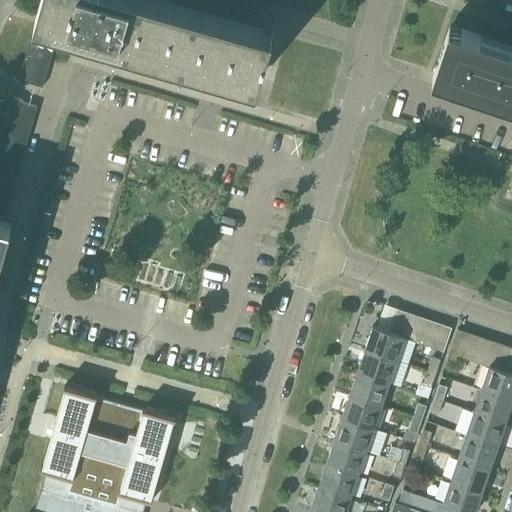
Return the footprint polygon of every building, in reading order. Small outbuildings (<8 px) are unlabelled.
[(41,0),(37,13),(38,13),(62,20),(70,22),(72,16),(107,26),(105,32),(261,77),(274,32),(161,0),(41,0)] [(38,13),(26,53),(51,60),(62,20),(38,13)] [(511,48),(450,27),(435,71),(511,97),(511,48)] [(26,53),(23,66),(47,73),(51,60),(26,53)] [(47,73),(23,66),(19,79),(20,81),(21,82),(22,82),(23,83),(25,83),(27,83),(28,83),(30,82),(43,86),(47,73)] [(13,98),(10,109),(35,116),(38,105),(24,101),(23,100),(22,99),(21,98),(19,97),(17,97),(15,98),(13,98)] [(10,109),(7,119),(32,126),(35,116),(10,109)] [(7,119),(4,130),(29,137),(32,126),(7,119)] [(4,130),(1,140),(26,147),(29,137),(4,130)] [(1,140),(0,144),(0,150),(23,158),(26,147),(1,140)] [(0,150),(0,162),(20,168),(23,158),(0,150)] [(0,162),(0,173),(17,178),(20,168),(0,162)] [(0,173),(0,184),(14,189),(17,178),(0,173)] [(0,184),(0,196),(11,199),(14,189),(0,184)] [(0,196),(0,207),(8,210),(11,199),(0,196)] [(5,220),(0,218),(0,251),(9,221),(5,220)] [(399,308),(391,330),(402,334),(409,311),(399,308)] [(420,315),(409,311),(402,334),(405,335),(405,337),(412,339),(420,315)] [(431,319),(420,315),(412,339),(423,343),(431,319)] [(442,322),(431,319),(423,343),(433,346),(442,322)] [(452,326),(442,322),(433,346),(444,350),(452,326)] [(373,324),(365,348),(397,359),(405,337),(405,335),(402,334),(391,330),(373,324)] [(458,355),(461,355),(469,331),(458,328),(450,352),(458,355)] [(461,355),(471,359),(480,335),(469,331),(461,355)] [(471,359),(482,363),(490,339),(480,335),(471,359)] [(482,363),(489,365),(490,364),(493,365),(501,342),(490,339),(482,363)] [(511,345),(501,342),(493,365),(504,369),(511,345)] [(365,348),(358,371),(389,382),(397,359),(365,348)] [(453,369),(458,355),(450,352),(445,366),(453,369)] [(433,356),(428,369),(436,372),(441,358),(433,356)] [(489,365),(482,388),(511,397),(511,371),(504,369),(493,365),(490,364),(489,365)] [(436,372),(428,369),(423,383),(432,386),(436,372)] [(358,371),(350,394),(382,405),(389,382),(358,371)] [(439,383),(434,397),(443,400),(447,386),(439,383)] [(138,511),(142,497),(145,498),(147,498),(152,500),(153,500),(153,498),(152,497),(174,418),(176,419),(176,416),(173,415),(146,408),(144,407),(143,409),(97,396),(97,394),(95,393),(68,385),(65,385),(64,385),(64,387),(65,387),(57,416),(51,439),(43,466),(41,466),(41,468),(47,470),(34,511),(138,511)] [(511,397),(482,388),(474,411),(506,421),(511,403),(511,397)] [(350,394),(342,417),(374,427),(382,405),(350,394)] [(443,400),(434,397),(430,411),(438,414),(443,400)] [(417,401),(413,415),(421,418),(426,404),(417,401)] [(474,411),(466,433),(498,444),(506,421),(474,411)] [(421,418),(413,415),(408,429),(416,432),(421,418)] [(342,417),(335,439),(366,450),(374,427),(342,417)] [(424,429),(419,442),(427,445),(432,432),(424,429)] [(466,433),(459,456),(491,467),(498,444),(466,433)] [(335,439),(327,462),(359,473),(366,450),(335,439)] [(427,445),(419,442),(414,456),(423,459),(427,445)] [(402,447),(397,460),(406,463),(410,449),(402,447)] [(459,456),(451,479),(483,490),(491,467),(459,456)] [(406,463),(397,460),(392,474),(401,477),(406,463)] [(327,462),(319,485),(351,495),(359,473),(327,462)] [(475,511),(483,490),(451,479),(443,502),(403,488),(400,499),(439,511),(456,511),(458,508),(471,511),(475,511)] [(381,496),(389,498),(394,484),(385,482),(381,496)] [(319,485),(312,507),(325,511),(345,511),(351,495),(319,485)] [(427,511),(395,501),(391,511),(427,511)]
